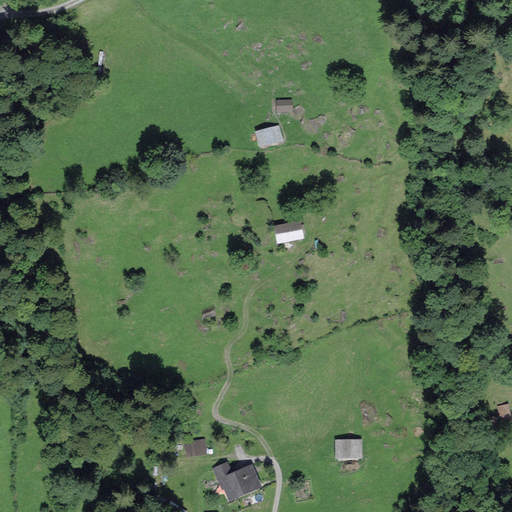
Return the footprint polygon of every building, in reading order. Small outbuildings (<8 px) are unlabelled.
[(280,101),(280,111),(291,111),(291,101),(280,101)] [(259,132),(263,144),(281,139),(278,127),(259,132)] [(276,228),(279,241),(301,236),(300,232),(303,232),(302,226),(299,227),(299,223),(276,228)] [(498,407),(503,422),(511,420),(507,405),(498,407)] [(488,417),(483,431),(492,434),(496,419),(488,417)] [(475,433),(473,443),(481,445),(482,434),(475,433)] [(204,442),(186,444),(187,456),(206,454),(204,442)] [(337,442),(337,456),(359,456),(359,442),(337,442)] [(230,497),(258,484),(251,467),(247,469),(247,468),(231,475),(227,464),(214,469),(219,481),(223,480),(230,497)]
